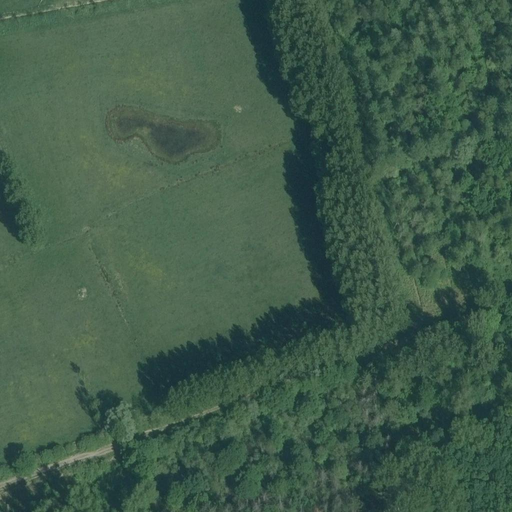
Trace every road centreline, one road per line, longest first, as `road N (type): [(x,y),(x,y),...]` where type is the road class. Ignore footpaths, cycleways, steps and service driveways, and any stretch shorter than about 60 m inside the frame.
road 1 (track): [(121,444),(511,302)]
road 2 (track): [(293,0),(385,348)]
road 3 (track): [(0,486),(121,444)]
